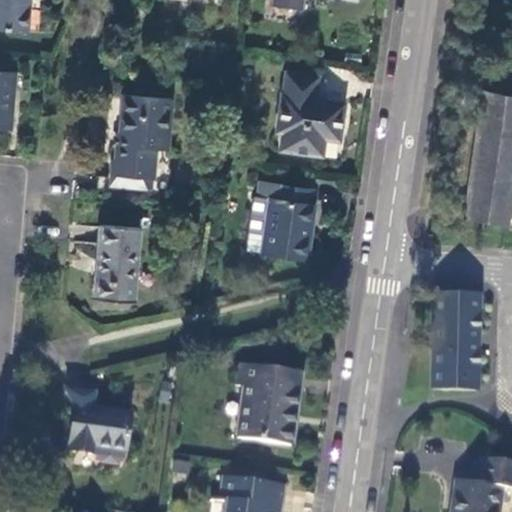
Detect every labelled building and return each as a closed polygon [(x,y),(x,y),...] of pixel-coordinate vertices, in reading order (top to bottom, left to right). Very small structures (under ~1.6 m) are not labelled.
[(0,0),(0,29),(25,32),(26,0),(0,0)] [(272,0),(271,8),(301,11),(302,0),(354,0),(356,0),(272,0)] [(0,127),(8,128),(13,73),(0,72),(0,127)] [(317,78),(285,74),(283,95),(281,94),(276,133),(280,135),(279,152),(321,156),(323,139),(337,141),(342,104),(313,99),(317,78)] [(511,94),(479,90),(462,219),(502,226),(510,178),(511,177),(511,94)] [(171,99),(123,96),(119,134),(117,134),(113,185),(152,189),(156,150),(167,151),(171,99)] [(312,190),(259,182),(257,197),(268,199),(260,251),(264,252),(264,253),(306,259),(313,205),(310,205),(312,190)] [(249,249),(260,251),(268,199),(257,197),(253,197),(245,244),(249,249)] [(132,301),(139,229),(99,225),(94,298),(132,301)] [(473,390),(477,295),(433,294),(429,388),(473,390)] [(299,372),(237,364),(234,386),(242,386),(236,437),(289,444),(299,372)] [(131,415),(62,405),(56,449),(94,454),(100,462),(118,465),(125,459),(131,415)] [(498,511),(502,487),(511,488),(511,462),(483,459),(480,484),(456,481),(451,511),(498,511)] [(279,511),(284,484),(221,475),(219,500),(227,501),(225,511),(279,511)]
